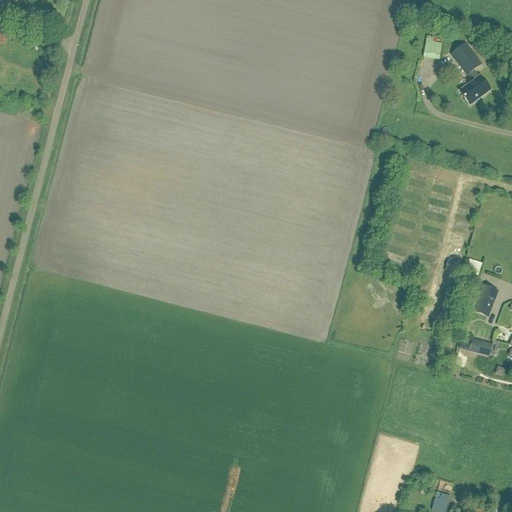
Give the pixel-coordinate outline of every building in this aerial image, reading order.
[(440,62),(442,44),(434,43),(434,38),(426,37),(423,59),(440,62)] [(479,45),(474,48),(477,52),(478,51),(480,54),(484,51),(479,45)] [(478,79),(473,73),(481,67),(465,46),(450,57),(466,78),(467,77),(473,83),(460,93),(470,107),(490,92),(479,78),(478,79)] [(438,280),(436,299),(446,300),(448,281),(438,280)] [(474,315),(489,320),(498,292),(484,287),(474,315)] [(465,350),(467,337),(460,336),(458,349),(465,350)] [(470,353),(489,358),(492,346),(473,341),(470,353)] [(499,378),(502,369),(494,367),(491,375),(499,378)]
